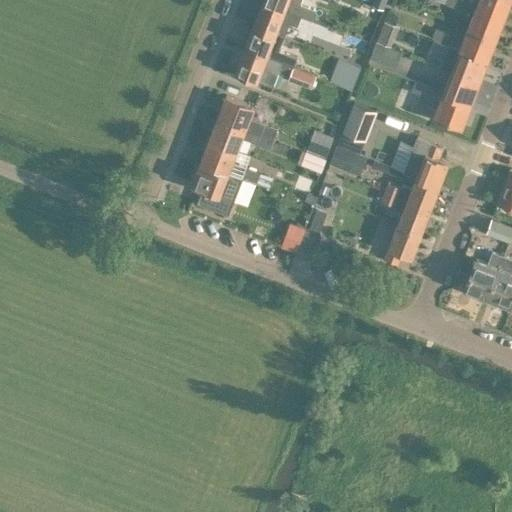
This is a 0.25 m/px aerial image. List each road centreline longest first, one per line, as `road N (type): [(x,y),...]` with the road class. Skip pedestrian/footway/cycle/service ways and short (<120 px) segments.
road 1 (residential): [(225,0),(141,217),(422,327)]
road 2 (residential): [(511,89),(422,327)]
